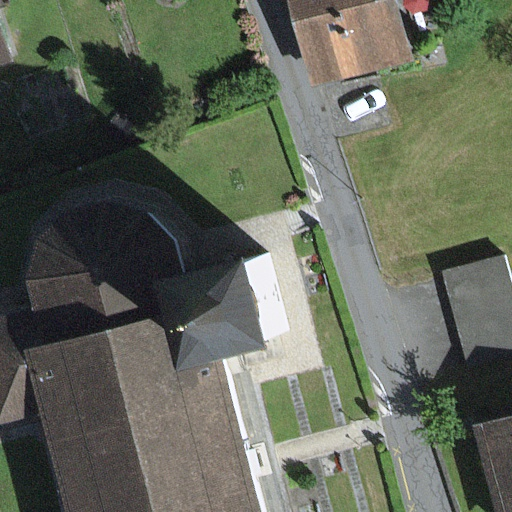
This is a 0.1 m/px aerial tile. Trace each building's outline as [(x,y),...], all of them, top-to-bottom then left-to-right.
[(398,0),(306,0),(325,92),(413,74),(398,0)] [(0,5),(0,79),(19,75),(0,5)] [(51,321),(0,335),(0,368),(13,417),(64,404),(92,511),(249,511),(218,391),(198,317),(181,254),(152,229),(120,220),(81,229),(54,253),(43,290),(51,321)] [(511,308),(503,265),(453,276),(470,358),(511,348),(511,308)] [(268,299),(198,317),(218,391),(288,373),(268,299)] [(511,420),(493,426),(511,499),(511,420)]
